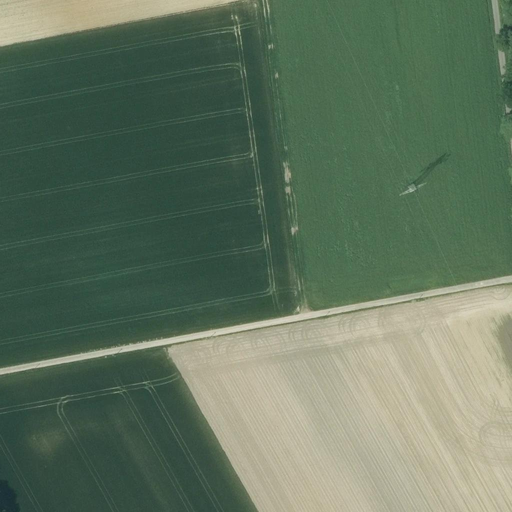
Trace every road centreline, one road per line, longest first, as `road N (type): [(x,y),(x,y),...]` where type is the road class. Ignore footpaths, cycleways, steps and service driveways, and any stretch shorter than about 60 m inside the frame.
road 1 (unclassified): [(511,278),(0,374)]
road 2 (unclassified): [(511,147),(492,0)]
